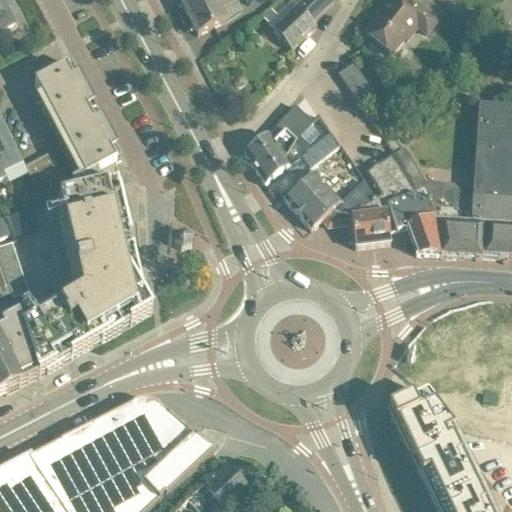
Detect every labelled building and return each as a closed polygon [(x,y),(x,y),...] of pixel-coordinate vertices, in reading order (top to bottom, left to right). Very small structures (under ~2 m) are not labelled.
[(0,0),(0,38),(16,30),(1,0),(0,0)] [(225,25),(219,14),(237,5),(234,0),(195,0),(182,7),(197,38),(225,25)] [(310,25),(334,3),(331,0),(307,0),(308,0),(307,0),(296,0),(291,6),(277,20),(268,11),(260,20),(268,28),(292,53),(315,31),(310,25)] [(378,20),(364,36),(391,58),(405,42),(407,44),(418,30),(430,40),(440,27),(407,0),(390,0),(376,18),(378,20)] [(339,76),(358,105),(372,95),(353,66),(339,76)] [(66,70),(35,86),(84,181),(71,189),(52,193),(54,201),(112,185),(109,169),(116,166),(110,154),(115,151),(100,122),(93,125),(86,111),(93,108),(77,79),(72,82),(66,70)] [(435,222),(440,259),(440,260),(482,263),(482,260),(511,262),(511,109),(479,108),(472,202),(460,201),(460,198),(458,192),(456,190),(452,188),(450,187),(425,186),(403,151),(392,158),(407,181),(414,198),(418,211),(429,207),(435,222)] [(340,150),(319,119),(311,124),(295,109),(268,138),(244,157),(265,189),(300,161),(310,174),(340,150)] [(0,181),(5,180),(3,175),(23,165),(0,117),(0,181)] [(51,153),(24,167),(42,204),(54,201),(52,193),(71,189),(51,153)] [(326,221),(330,226),(374,204),(376,203),(345,154),(328,169),(326,167),(314,178),(284,204),(312,234),(326,221)] [(386,216),(390,215),(387,208),(414,198),(407,181),(392,158),(366,175),(382,200),(378,207),(376,203),(374,204),(330,226),(346,224),(349,246),(354,245),(355,252),(390,247),(386,216)] [(82,298),(22,331),(35,373),(38,380),(39,381),(46,377),(63,368),(63,367),(89,352),(93,350),(100,346),(101,347),(122,334),(152,317),(139,295),(142,294),(139,281),(135,267),(125,269),(123,258),(133,255),(132,255),(132,253),(122,212),(122,211),(117,187),(116,187),(113,187),(59,200),(82,298)] [(417,258),(440,259),(435,222),(429,207),(418,211),(414,198),(387,208),(390,215),(398,234),(407,231),(417,257),(417,258)] [(10,226),(15,243),(31,238),(25,221),(10,226)] [(0,228),(0,241),(8,239),(5,227),(0,228)] [(174,247),(182,253),(191,249),(192,240),(184,234),(176,233),(174,247)] [(12,245),(0,248),(0,256),(14,252),(12,245)] [(14,252),(0,256),(0,264),(17,259),(14,252)] [(17,259),(0,264),(0,266),(2,272),(19,266),(17,259)] [(19,266),(2,272),(2,274),(4,279),(21,273),(19,266)] [(21,273),(4,279),(5,281),(7,286),(24,281),(21,273)] [(24,281),(7,286),(8,289),(9,293),(26,288),(24,281)] [(26,288),(9,293),(11,300),(29,295),(26,288)] [(447,377),(446,378),(468,392),(507,398),(511,370),(511,312),(483,308),(483,307),(458,313),(458,314),(456,329),(453,329),(452,333),(453,333),(451,344),(450,344),(450,346),(451,347),(449,358),(448,357),(447,361),(450,362),(447,377)] [(0,326),(0,393),(3,392),(6,398),(21,390),(20,389),(38,380),(35,373),(22,331),(17,318),(0,326)] [(411,403),(388,414),(395,429),(396,428),(436,511),(484,511),(452,443),(446,446),(444,441),(454,436),(434,411),(436,409),(427,397),(412,404),(411,403)] [(0,475),(0,511),(150,511),(164,500),(165,501),(214,456),(190,436),(160,410),(154,406),(147,404),(140,405),(133,407),(70,440),(31,460),(30,459),(16,466),(17,467),(0,475)] [(178,511),(234,511),(252,496),(225,468),(178,511)]
